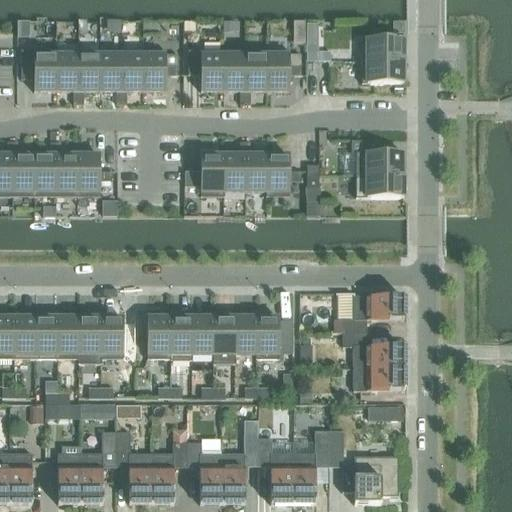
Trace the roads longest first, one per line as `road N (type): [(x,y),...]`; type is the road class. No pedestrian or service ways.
road 1 (residential): [(428,121),(247,130),(76,119),(0,129)]
road 2 (residential): [(427,271),(0,273)]
road 3 (residential): [(427,271),(426,511)]
road 4 (residential): [(428,121),(427,271)]
road 5 (residential): [(428,0),(428,121)]
